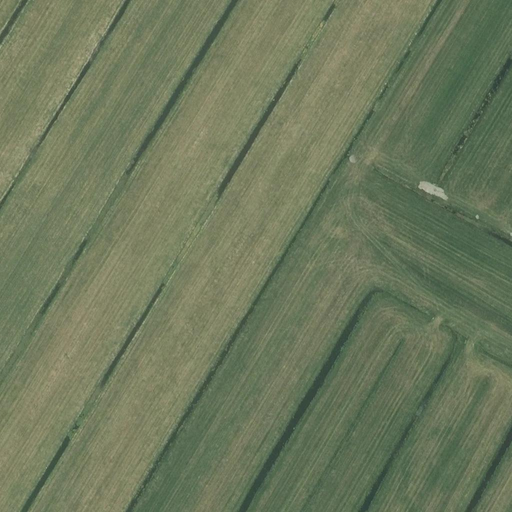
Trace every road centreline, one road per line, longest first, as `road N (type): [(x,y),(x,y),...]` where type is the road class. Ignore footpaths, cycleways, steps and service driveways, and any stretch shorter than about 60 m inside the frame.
road 1 (track): [(511,342),(419,285),(380,250),(351,205),(354,183),(467,0)]
road 2 (track): [(380,250),(357,266),(212,511)]
